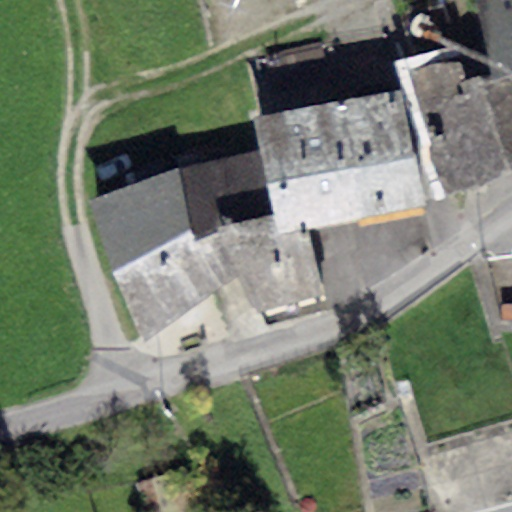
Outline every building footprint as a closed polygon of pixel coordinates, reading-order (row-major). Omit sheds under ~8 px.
[(511,76),(511,0),(478,0),(490,59),(494,81),(511,76)] [(412,71),(449,197),(511,177),(511,176),(511,76),(494,81),(490,59),(412,71)] [(360,223),(427,209),(404,92),(338,103),(360,223)] [(281,219),(285,236),(309,232),(360,223),(338,103),(257,122),(281,219)] [(93,204),(149,343),(244,278),(225,234),(263,224),(221,160),(184,169),(93,204)] [(322,299),(309,232),(285,236),(281,219),(263,224),(225,234),(244,278),(260,313),(322,299)]
